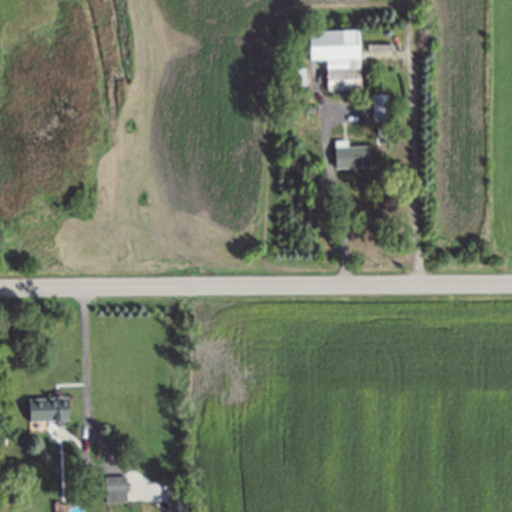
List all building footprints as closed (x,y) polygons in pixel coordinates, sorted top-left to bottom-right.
[(357,33),(357,53),(358,53),(357,71),(358,71),(359,91),(324,92),(324,72),(345,72),(345,59),(306,60),(306,34),(357,33)] [(292,90),(293,71),(303,71),(302,91),(292,90)] [(372,127),(371,97),(386,96),(387,127),(372,127)] [(303,117),(303,109),(313,108),(313,117),(303,117)] [(332,168),(332,148),(368,148),(368,169),(332,168)] [(51,429),(51,424),(42,424),(43,402),(49,402),(49,395),(66,395),(66,420),(63,420),(63,429),(51,429)] [(104,503),(103,478),(124,477),(125,502),(104,503)] [(165,493),(182,492),(182,511),(161,511),(161,507),(165,507),(165,493)]
